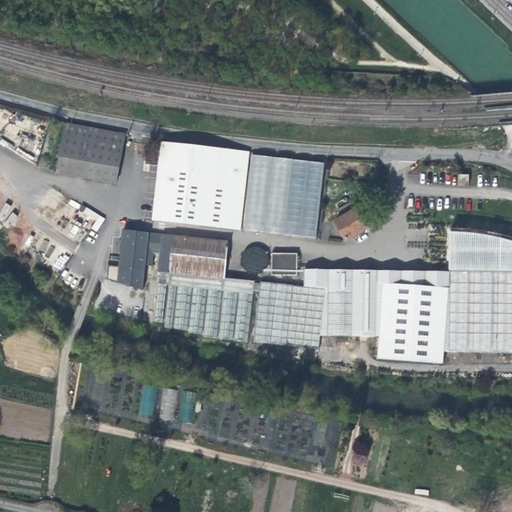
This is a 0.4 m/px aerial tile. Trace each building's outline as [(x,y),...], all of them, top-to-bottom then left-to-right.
[(44,122),(40,116),(29,124),(33,130),(44,122)] [(123,135),(112,133),(65,123),(58,164),(57,173),(114,184),(123,135)] [(152,219),(238,229),(246,153),(160,144),(152,219)] [(249,155),(241,230),(313,237),(321,163),(249,155)] [(467,175),(457,175),(457,184),(466,184),(467,175)] [(33,192),(72,218),(81,206),(41,179),(33,192)] [(345,241),(364,231),(348,204),(336,211),(340,218),(334,222),(345,241)] [(0,220),(6,227),(18,216),(8,205),(0,212),(0,220)] [(81,206),(72,218),(97,235),(105,222),(81,206)] [(323,290),(318,335),(377,336),(377,359),(442,360),(442,348),(511,348),(511,239),(511,240),(492,234),(470,231),(447,229),(447,273),(447,285),(374,285),(374,272),(302,271),(302,287),(323,290)] [(159,253),(161,235),(122,231),(118,272),(131,273),(131,269),(143,270),(144,265),(149,266),(151,252),(159,253)] [(157,272),(159,272),(167,273),(169,273),(173,237),(161,235),(159,253),(157,272)] [(173,237),(169,273),(163,327),(183,330),(183,332),(196,334),(196,336),(246,342),(252,292),(257,292),(252,342),(317,350),(318,335),(323,290),(302,287),(258,282),(258,284),(253,283),(253,282),(222,278),(224,262),(226,242),(173,237)] [(257,273),(262,271),(265,267),(267,262),(266,257),(264,252),(260,249),(255,247),(250,248),(245,250),(242,254),(240,259),(241,264),(243,269),(247,272),(252,274),(257,273)] [(270,254),(269,275),(294,276),(295,255),(270,254)] [(167,273),(159,272),(153,321),(161,322),(167,273)] [(447,273),(374,272),(374,285),(447,285),(447,273)] [(152,417),(157,388),(144,386),(139,414),(152,417)] [(160,419),(175,420),(177,389),(162,389),(160,419)] [(176,420),(190,423),(196,393),(182,390),(176,420)]
